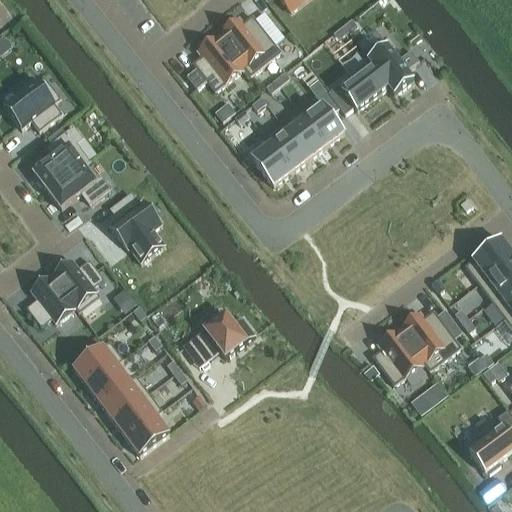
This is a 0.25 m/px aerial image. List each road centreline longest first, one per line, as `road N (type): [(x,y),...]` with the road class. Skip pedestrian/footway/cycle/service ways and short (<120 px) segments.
road 1 (residential): [(137,70),(270,230),(295,227),(420,133),(442,128),(511,205)]
road 2 (residential): [(137,511),(0,334)]
road 3 (residential): [(511,213),(346,341)]
road 4 (residential): [(0,291),(46,254),(47,234),(0,178)]
